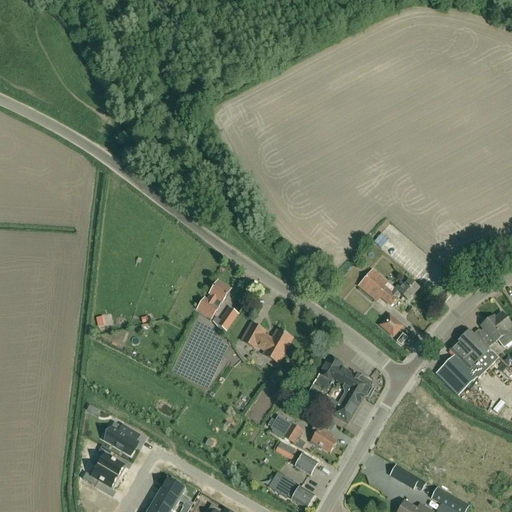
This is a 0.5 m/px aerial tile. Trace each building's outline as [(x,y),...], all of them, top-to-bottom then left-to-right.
[(395,290),(380,277),(373,271),(359,287),(377,303),(381,298),(391,307),(397,299),(396,298),(399,294),(408,301),(419,289),(410,281),(405,287),(401,283),(395,290)] [(205,299),(198,310),(212,320),(219,308),(222,303),(223,303),(231,290),(218,282),(210,295),(211,295),(207,301),(205,299)] [(224,335),(238,315),(230,309),(221,322),(217,328),(224,335)] [(504,349),(506,347),(508,349),(511,345),(511,327),(511,328),(511,327),(511,326),(502,314),(496,319),(494,317),(481,327),(484,331),(481,333),(479,331),(474,335),(488,349),(498,341),(504,349)] [(393,337),(402,327),(390,317),(381,327),(393,337)] [(264,355),(279,364),(294,339),(278,331),(271,343),(263,338),(266,332),(253,324),(243,342),(256,350),(258,347),(266,352),(264,355)] [(478,379),(486,371),(498,359),(488,349),(474,335),(470,331),(450,351),(455,357),(437,375),(458,396),(477,378),(478,379)] [(401,346),(407,339),(403,336),(397,343),(401,346)] [(308,395),(324,404),(322,408),(333,415),(348,424),(364,398),(367,397),(372,388),(371,383),(362,378),(359,379),(347,371),(345,375),(339,372),(342,366),(330,358),(308,395)] [(272,433),(285,441),(286,439),(294,444),(302,432),(292,425),(291,426),(278,418),(271,430),(273,431),(272,433)] [(316,436),(312,442),(311,444),(321,451),(322,449),(330,454),(337,443),(332,439),(334,437),(316,426),(312,433),(316,436)] [(106,442),(130,457),(138,444),(135,442),(138,437),(122,428),(119,433),(113,429),(106,442)] [(291,465),(296,468),(296,469),(311,478),(319,465),(303,456),(304,454),(281,442),(276,452),(292,461),(291,465)] [(436,444),(429,460),(439,464),(446,448),(436,444)] [(102,455),(96,465),(118,478),(124,467),(112,460),(115,455),(102,447),(99,453),(102,455)] [(86,474),(83,480),(96,488),(99,482),(111,489),(118,478),(96,465),(89,476),(86,474)] [(396,467),(390,477),(402,484),(413,491),(415,487),(422,491),(426,484),(419,480),(408,474),(396,467)] [(295,485),(283,477),(274,492),(286,499),(287,498),(292,501),(307,510),(315,497),(300,488),(300,489),(298,492),(293,489),(295,486),(295,485)] [(169,481),(162,492),(180,502),(186,491),(179,487),(180,484),(172,479),(171,482),(169,481)] [(438,489),(432,500),(453,511),(466,511),(469,507),(438,489)] [(474,494),(485,500),(485,499),(497,505),(499,502),(476,489),(474,494)] [(162,492),(156,502),(173,511),(180,502),(162,492)] [(173,511),(156,502),(150,511),(173,511)] [(404,503),(398,511),(431,511),(425,508),(420,505),(417,510),(404,503)]
